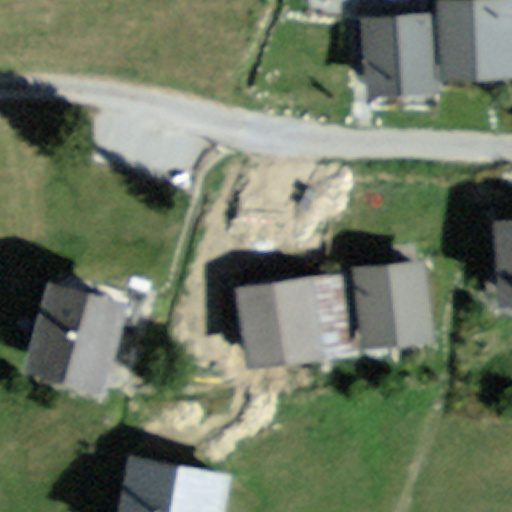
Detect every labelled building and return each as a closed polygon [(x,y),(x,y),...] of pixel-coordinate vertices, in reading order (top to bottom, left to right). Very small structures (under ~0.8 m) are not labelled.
[(511,0),(444,0),(445,65),(511,63),(511,0)] [(372,85),(431,83),(430,21),(370,23),(372,85)] [(421,266),(359,269),(363,337),(425,334),(421,266)] [(343,282),(249,295),(258,356),(351,343),(343,282)] [(46,372),(106,386),(125,303),(65,289),(46,372)] [(221,511),(228,479),(147,462),(136,511),(221,511)]
